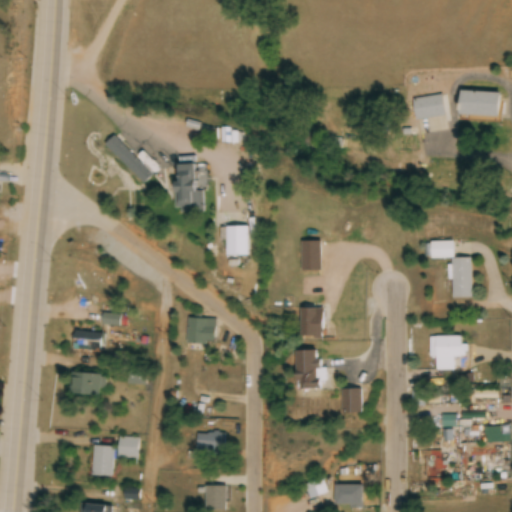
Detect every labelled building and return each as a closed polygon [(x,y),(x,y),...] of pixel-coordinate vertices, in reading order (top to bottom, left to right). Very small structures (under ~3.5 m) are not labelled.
[(499,118),(500,93),(460,92),(459,117),(499,118)] [(445,119),(443,97),(414,99),(416,121),(445,119)] [(144,185),(154,176),(115,137),(106,147),(144,185)] [(195,166),(175,166),(175,211),(204,211),(204,192),(196,192),(195,166)] [(227,258),(249,258),(249,228),(227,228),(227,258)] [(321,243),(302,243),(302,273),(321,273),(321,243)] [(472,300),(472,260),(453,260),(453,300),(472,300)] [(301,310),(301,339),(323,340),(323,311),(301,310)] [(120,326),(120,317),(104,316),(104,326),(120,326)] [(214,346),(214,320),(187,320),(187,346),(214,346)] [(73,350),(102,353),(104,335),(75,332),(73,350)] [(431,338),(431,358),(436,358),(436,372),(454,372),(454,358),(463,358),(463,338),(431,338)] [(318,353),(296,353),(296,392),(318,392),(318,353)] [(148,368),(129,368),(129,386),(148,386),(148,368)] [(106,376),(72,376),(72,397),(106,397),(106,376)] [(361,414),(361,392),(342,392),(342,414),(361,414)] [(225,433),(197,434),(198,460),(226,459),(225,433)] [(139,439),(120,439),(120,459),(139,459),(139,439)] [(115,478),(115,448),(94,448),(94,478),(115,478)] [(447,451),(425,451),(425,484),(447,484),(447,451)] [(311,500),(328,492),(322,480),(306,487),(311,500)] [(336,507),(363,507),(363,487),(335,487),(336,507)] [(226,511),(227,488),(206,488),(206,511),(226,511)] [(137,500),(137,490),(126,490),(126,500),(137,500)]
